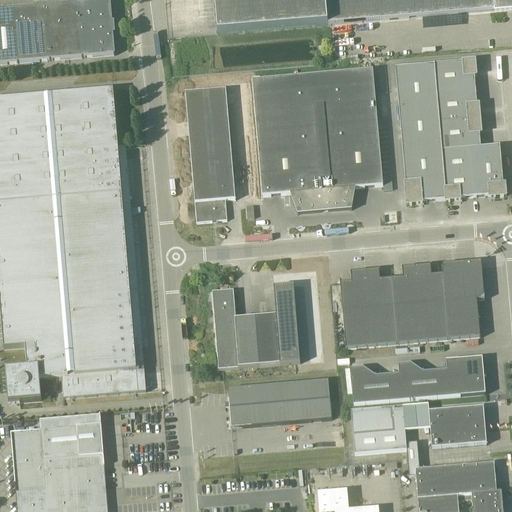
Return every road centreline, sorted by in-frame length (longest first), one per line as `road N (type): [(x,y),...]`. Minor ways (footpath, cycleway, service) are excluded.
road 1 (unclassified): [(178,256),(511,228)]
road 2 (unclassified): [(178,256),(148,0)]
road 3 (unclassified): [(193,511),(178,256)]
road 4 (unknown): [(186,397),(36,407),(13,403),(0,378)]
road 5 (unknown): [(0,98),(147,82)]
road 6 (unknown): [(374,359),(511,352)]
